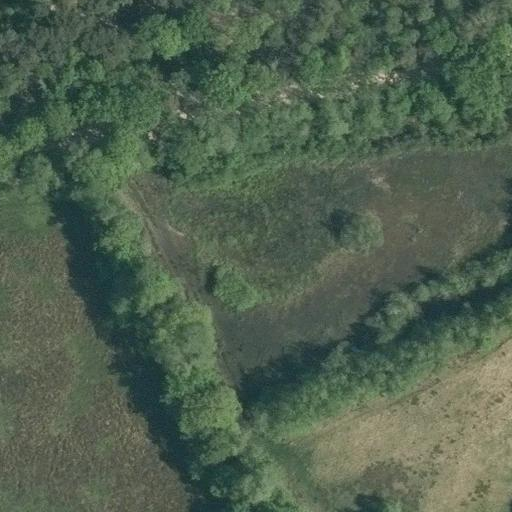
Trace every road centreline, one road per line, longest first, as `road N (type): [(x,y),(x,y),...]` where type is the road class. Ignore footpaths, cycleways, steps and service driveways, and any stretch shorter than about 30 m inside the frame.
road 1 (track): [(183,117),(511,54)]
road 2 (track): [(183,117),(0,151)]
